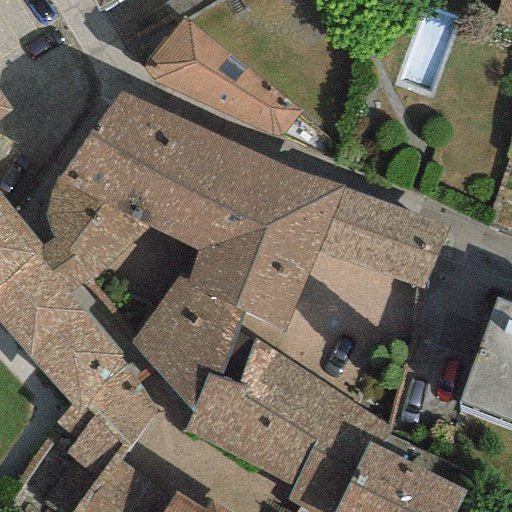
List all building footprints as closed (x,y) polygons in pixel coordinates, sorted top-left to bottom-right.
[(90,0),(96,8),(110,0),(90,0)] [(300,112),(179,18),(140,69),(154,84),(279,140),(300,112)] [(0,117),(11,108),(0,92),(0,117)] [(120,93),(55,183),(48,196),(44,218),(50,239),(87,277),(148,226),(196,250),(185,283),(241,312),(282,333),(318,253),(342,186),(120,93)] [(447,226),(342,186),(318,253),(423,290),(447,226)] [(0,196),(0,326),(71,404),(15,482),(56,511),(68,511),(120,446),(126,451),(141,429),(170,391),(129,347),(136,336),(87,277),(50,239),(44,243),(41,245),(0,196)] [(241,312),(185,283),(175,280),(136,336),(129,347),(170,391),(190,410),(208,374),(218,378),(241,312)] [(511,305),(495,299),(454,406),(511,427),(511,305)] [(389,429),(252,339),(238,386),(218,378),(208,374),(190,410),(180,431),(290,486),(281,499),(304,511),(334,511),(368,442),(381,448),(387,436),(389,429)] [(381,448),(368,442),(334,511),(453,511),(464,491),(453,486),(459,472),(387,436),(381,448)] [(126,451),(120,446),(68,511),(159,511),(170,496),(119,461),(126,451)] [(204,511),(173,491),(170,496),(159,511),(225,511),(210,502),(204,511)]
